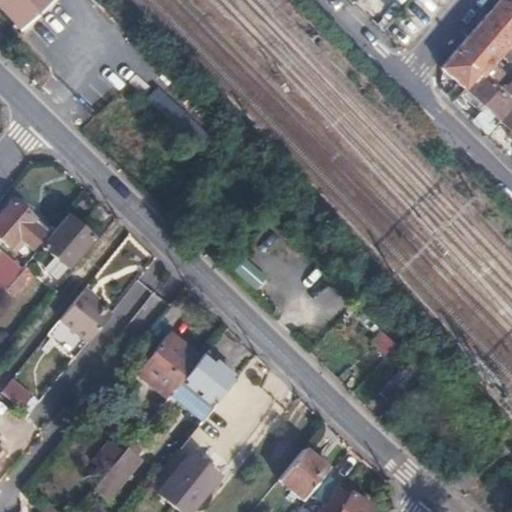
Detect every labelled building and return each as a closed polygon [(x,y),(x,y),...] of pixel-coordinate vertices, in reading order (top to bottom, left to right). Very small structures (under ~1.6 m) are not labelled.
[(0,0),(23,27),(54,0),(0,0)] [(497,0),(470,33),(439,69),(492,117),(480,130),(485,134),(499,121),(511,107),(511,86),(505,93),(501,96),(493,88),(504,74),(493,64),(501,54),(509,60),(511,56),(511,9),(501,0),(497,0)] [(99,81),(79,103),(92,116),(112,94),(99,81)] [(511,107),(499,121),(511,132),(511,107)] [(112,112),(98,127),(128,156),(144,139),(132,128),(135,125),(126,117),(123,121),(112,112)] [(0,215),(0,237),(10,245),(18,237),(36,252),(43,244),(51,234),(13,201),(0,215)] [(89,237),(66,216),(51,234),(43,244),(57,256),(48,267),(58,276),(89,237)] [(0,293),(21,269),(0,250),(0,293)] [(32,256),(26,264),(33,269),(40,261),(33,255),(32,256)] [(130,284),(83,350),(100,362),(147,296),(130,284)] [(99,294),(87,284),(84,289),(95,298),(99,294)] [(84,289),(61,317),(88,339),(110,311),(95,298),(84,289)] [(385,355),(395,340),(376,329),(367,344),(385,355)] [(166,398),(168,395),(200,356),(168,332),(135,373),(166,398)] [(168,395),(201,421),(213,407),(210,404),(234,374),(204,351),(200,356),(168,395)] [(398,371),(380,392),(389,400),(408,379),(398,371)] [(9,397),(28,413),(40,398),(20,383),(9,397)] [(0,452),(4,456),(9,450),(0,443),(0,452)] [(126,447),(92,489),(106,500),(135,464),(131,460),(135,455),(126,447)] [(324,469),(301,450),(278,479),(300,498),(324,469)] [(189,455),(158,492),(180,511),(187,511),(216,477),(189,455)] [(318,494),(329,500),(338,487),(339,484),(328,478),(318,494)] [(338,487),(329,500),(322,511),(365,511),(369,506),(338,487)]
